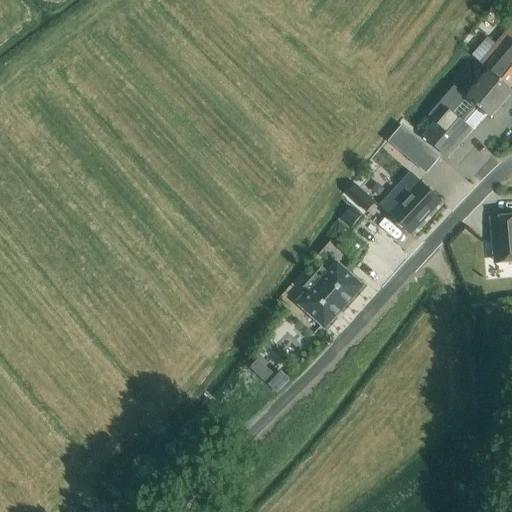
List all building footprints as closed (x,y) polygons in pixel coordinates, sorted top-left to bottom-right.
[(468,99),(455,114),(474,131),(487,115),(492,119),(511,95),(511,91),(510,90),(511,87),(511,30),(492,53),(482,65),(490,73),(468,99)] [(449,109),(424,138),(449,159),(474,131),(455,114),(449,109)] [(405,162),(420,175),(436,156),(420,143),(405,162)] [(380,207),(391,217),(411,236),(442,202),(412,173),(380,207)] [(375,203),(358,186),(349,196),(366,213),(375,203)] [(351,207),(341,219),(350,227),(360,214),(351,207)] [(511,217),(493,219),(497,264),(511,262),(511,217)] [(309,314),(326,329),(363,287),(339,265),(331,275),(324,268),(304,290),(319,303),(309,314)]
